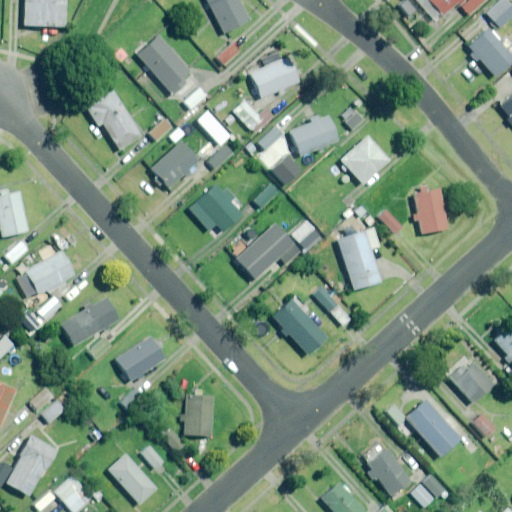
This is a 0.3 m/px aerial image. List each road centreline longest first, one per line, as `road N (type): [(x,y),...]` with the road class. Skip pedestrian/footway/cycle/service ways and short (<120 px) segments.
road 1 (residential): [(0,94),(299,428)]
road 2 (residential): [(299,428),(511,233)]
road 3 (residential): [(321,0),(419,84),(511,198)]
road 4 (residential): [(206,511),(299,428)]
